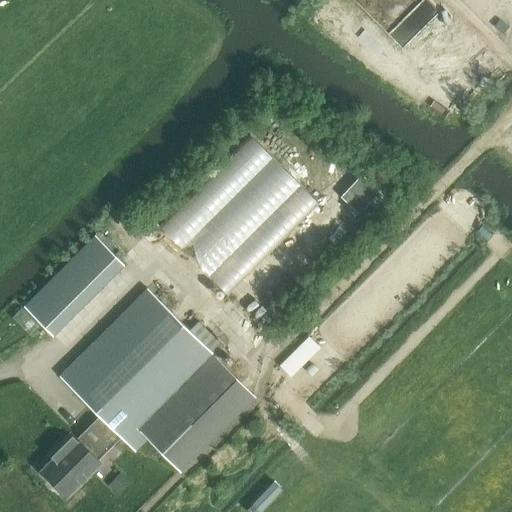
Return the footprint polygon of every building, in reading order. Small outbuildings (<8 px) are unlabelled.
[(362,0),(390,29),(421,0),(362,0)] [(255,135),(164,222),(229,289),(319,202),(255,135)] [(380,191),(361,174),(340,197),(358,214),(380,191)] [(55,459),(44,470),(69,496),(103,462),(102,458),(123,437),(133,447),(144,435),(180,471),(255,397),(219,361),(221,359),(218,356),(223,351),(198,326),(193,331),(150,288),(62,376),(101,416),(79,438),(73,432),(51,455),(55,459)] [(22,308),(12,317),(30,335),(39,326),(22,308)] [(122,476),(109,489),(116,497),(130,483),(122,476)]
